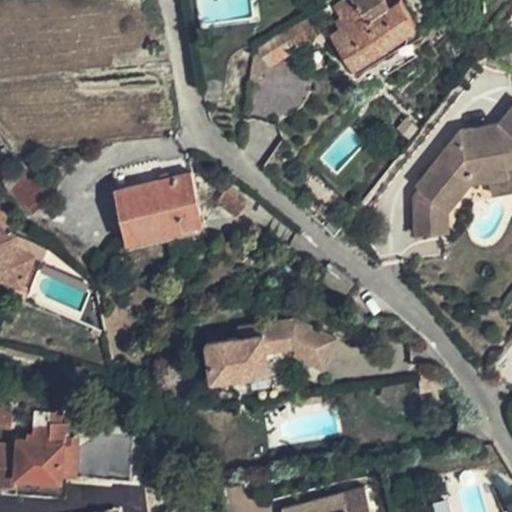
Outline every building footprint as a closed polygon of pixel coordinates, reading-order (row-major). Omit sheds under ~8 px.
[(339,27),(329,33),(353,68),(386,47),(403,34),(416,24),(400,0),(397,0),(390,4),(387,0),(339,0),(333,5),(339,15),(344,24),(339,27)] [(305,15),(277,32),(284,43),(291,39),(295,45),(316,32),(305,15)] [(344,24),(339,15),(334,19),(339,27),(344,24)] [(254,45),(268,67),(269,67),(291,54),(277,32),(254,45)] [(386,47),(353,68),(357,74),(407,41),(403,34),(386,47)] [(254,45),(249,79),(253,81),(255,81),(268,67),(254,45)] [(209,80),(205,83),(202,88),(202,91),(203,94),(206,99),(208,100),(214,101),(219,100),(221,98),(224,94),(224,88),(223,85),(220,81),(217,80),(212,79),(209,80)] [(415,195),(416,232),(439,232),(438,203),(447,210),(470,181),(510,173),(507,163),(511,161),(511,106),(499,123),(460,131),(416,186),(420,189),(415,195)] [(407,117),(397,128),(408,137),(417,126),(407,117)] [(53,192),(21,161),(2,180),(35,212),(53,192)] [(489,177),(492,192),(511,188),(511,161),(507,163),(510,173),(489,177)] [(191,171),(115,190),(126,239),(204,221),(191,171)] [(211,172),(205,181),(222,194),(227,185),(228,184),(211,172)] [(222,194),(216,202),(237,217),(249,201),(227,185),(222,194)] [(321,201),(315,208),(325,216),(330,209),(321,201)] [(438,203),(439,232),(448,232),(447,210),(438,203)] [(16,234),(0,227),(0,270),(0,278),(20,287),(33,258),(42,261),(45,252),(16,234)] [(330,261),(319,275),(343,295),(354,281),(330,261)] [(238,338),(206,342),(211,379),(268,370),(266,353),(294,349),(293,355),(321,369),(336,340),(295,320),(236,329),(238,338)] [(12,410),(0,409),(0,425),(11,426),(12,410)] [(18,447),(0,445),(0,486),(11,487),(16,485),(18,484),(18,477),(60,480),(61,474),(130,480),(134,430),(67,426),(68,424),(60,423),(60,414),(34,412),(32,441),(19,440),(18,447)] [(18,484),(16,485),(15,493),(66,496),(68,475),(61,474),(60,480),(18,477),(18,484)] [(282,511),(371,511),(365,488),(282,510),(282,511)]
